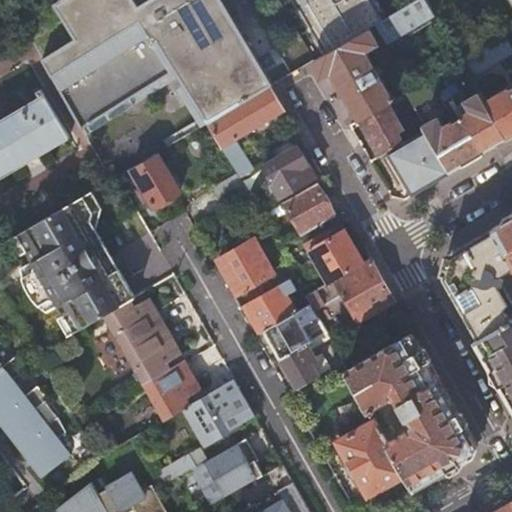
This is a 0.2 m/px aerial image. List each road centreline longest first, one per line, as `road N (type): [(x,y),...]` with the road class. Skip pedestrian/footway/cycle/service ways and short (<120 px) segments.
road 1 (residential): [(175,240),(331,511)]
road 2 (residential): [(390,249),(511,476)]
road 3 (residential): [(301,99),(390,249)]
road 4 (residential): [(511,177),(390,249)]
